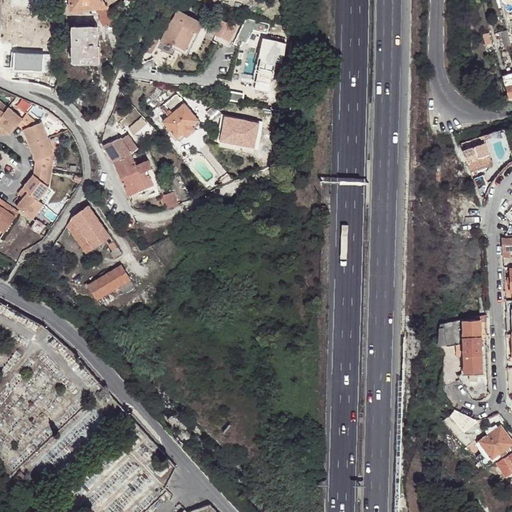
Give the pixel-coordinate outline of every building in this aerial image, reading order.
[(108,6),(107,4),(104,0),(69,0),(71,10),(104,6),(108,6)] [(114,22),(108,6),(104,6),(107,24),(114,22)] [(194,30),(198,32),(204,23),(176,11),(160,40),(184,50),(194,30)] [(236,28),(221,20),(214,34),(229,42),(236,28)] [(110,32),(117,29),(114,22),(107,24),(110,32)] [(99,61),(98,45),(98,25),(72,25),(72,61),(85,61),(99,61)] [(510,43),(506,26),(499,29),(503,45),(510,43)] [(188,52),(198,32),(194,30),(184,50),(188,52)] [(99,45),(98,45),(99,61),(85,61),(85,63),(99,62),(99,45)] [(511,75),(503,78),(505,86),(511,84),(511,75)] [(191,124),(197,119),(182,102),(161,121),(176,138),(182,132),(183,133),(192,125),(191,124)] [(0,128),(7,135),(15,126),(22,130),(34,163),(31,175),(17,195),(22,199),(16,207),(31,219),(42,205),(37,201),(48,188),(45,185),(49,156),(53,155),(40,122),(35,124),(25,115),(21,119),(6,108),(2,114),(0,111),(0,128)] [(193,127),(192,125),(183,133),(184,135),(186,136),(195,128),(193,127)] [(488,141),(507,135),(504,126),(485,132),(488,141)] [(182,132),(176,138),(178,141),(184,135),(183,133),(182,132)] [(102,144),(112,160),(131,151),(120,136),(102,144)] [(473,146),(462,151),(470,171),(490,162),(483,142),(473,146)] [(112,160),(128,194),(137,190),(146,186),(136,164),(131,151),(112,160)] [(136,164),(146,186),(154,182),(148,168),(151,166),(148,158),(136,164)] [(488,190),(491,185),(476,185),(483,203),(484,203),(488,190)] [(164,209),(178,205),(174,192),(161,196),(164,209)] [(0,230),(3,233),(14,216),(7,211),(10,207),(0,199),(0,230)] [(111,235),(90,204),(73,216),(94,247),(105,239),(111,235)] [(73,216),(67,224),(86,252),(94,247),(73,216)] [(31,226),(39,232),(44,224),(36,218),(31,226)] [(118,246),(111,235),(105,239),(112,250),(118,246)] [(511,237),(502,238),(502,249),(511,248),(511,237)] [(97,298),(130,279),(122,265),(89,284),(90,287),(97,298)] [(134,286),(130,279),(97,298),(101,305),(134,286)] [(484,322),(484,314),(464,318),(444,322),(445,344),(456,344),(457,344),(457,350),(460,350),(463,349),(463,355),(481,355),(480,326),(480,323),(484,322)] [(481,355),(463,355),(463,374),(467,374),(473,374),(475,374),(481,373),(480,356),(481,355)] [(457,413),(453,409),(450,414),(463,432),(476,422),(474,418),(467,417),(465,416),(459,414),(457,413)] [(463,432),(450,414),(441,418),(463,447),(471,442),(463,432)] [(511,450),(511,449),(511,442),(511,443),(499,427),(492,431),(488,434),(478,441),(484,449),(490,458),(493,456),(497,460),(511,450)] [(484,470),(497,460),(493,456),(490,458),(484,449),(475,459),(484,470)] [(511,453),(496,464),(506,478),(511,474),(511,453)] [(27,479),(21,471),(9,481),(16,489),(27,479)] [(38,491),(32,483),(20,493),(27,501),(38,491)]
